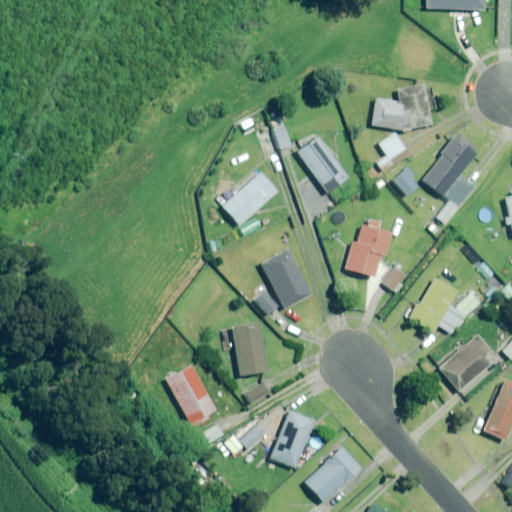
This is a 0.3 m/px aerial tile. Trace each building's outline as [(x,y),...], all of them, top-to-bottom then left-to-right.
[(479,0),(409,0),(409,16),(479,17),(479,0)] [(396,100),(374,96),(369,126),(397,131),(433,125),(425,83),(394,88),(396,100)] [(292,148),(282,123),(271,128),(280,152),(292,148)] [(404,150),(393,133),(377,144),(385,156),(375,163),(381,172),(394,164),(390,159),(404,150)] [(347,177),(316,136),(294,152),(325,194),(347,177)] [(439,157),(420,181),(446,201),(432,218),(444,227),(476,187),(459,174),(478,148),(463,136),(458,142),(452,137),(438,155),(439,157)] [(413,175),(406,167),(391,181),(405,196),(416,186),(409,178),(413,175)] [(274,192),(258,173),(220,207),(236,225),(274,192)] [(508,217),(502,218),(504,228),(509,227),(511,238),(511,237),(511,190),(508,191),(509,196),(504,197),(508,217)] [(366,220),(364,227),(360,226),(356,243),(345,240),(338,268),(375,277),(379,259),(384,260),(391,234),(378,231),(379,223),(366,220)] [(309,294),(285,250),(258,265),(282,309),(309,294)] [(403,276),(393,268),(382,284),(392,292),(403,276)] [(414,303),(405,316),(431,333),(436,325),(449,334),(465,322),(467,320),(465,316),(480,304),(472,293),(452,308),(447,306),(456,293),(434,278),(416,305),(414,303)] [(276,307),(264,293),(254,301),(267,316),(276,307)] [(266,371),(257,325),(231,330),(240,376),(266,371)] [(495,357),(476,335),(436,369),(455,391),(495,357)] [(511,358),(511,341),(502,352),(510,360),(511,358)] [(217,412),(190,365),(163,380),(190,428),(217,412)] [(511,425),(511,382),(505,380),(481,431),(504,442),(511,425)] [(267,395),(262,385),(244,394),(249,404),(267,395)] [(312,422),(287,411),(268,459),(292,469),(312,422)] [(224,437),(217,425),(198,436),(205,448),(224,437)] [(264,436),(256,426),(239,441),(247,451),(264,436)] [(359,467),(340,447),(302,483),(322,503),(359,467)] [(385,511),(372,503),(365,511),(385,511)]
